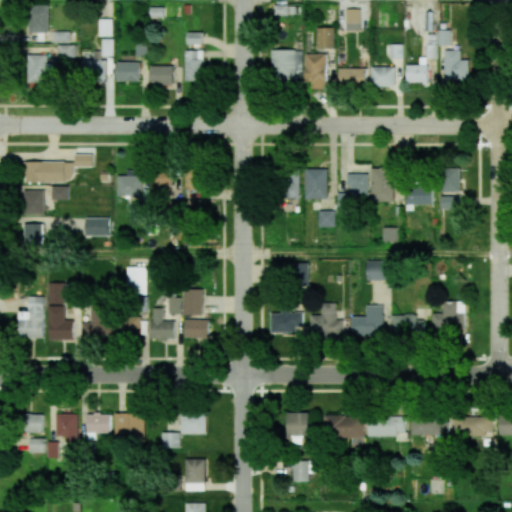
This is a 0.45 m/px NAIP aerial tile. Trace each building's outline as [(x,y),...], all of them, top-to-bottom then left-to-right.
[(288,4),(274,5),(274,15),(288,14),(288,4)] [(48,32),(49,5),(29,5),(29,32),(48,32)] [(361,29),(361,8),(346,8),(346,29),(361,29)] [(112,36),(113,19),(99,19),(99,36),(112,36)] [(317,48),(335,48),(334,27),(316,27),(317,48)] [(187,44),(202,44),(202,32),(188,32),(187,44)] [(113,39),(102,38),(102,51),(94,51),(94,60),(82,59),(82,77),(106,77),(107,55),(113,56),(113,39)] [(58,56),(74,57),(74,45),(58,44),(58,56)] [(402,58),(402,44),(390,44),(391,58),(402,58)] [(271,79),(296,80),(296,71),(302,71),(302,50),(272,49),(271,79)] [(444,79),(469,79),(469,59),(461,59),(461,50),(445,49),(444,79)] [(186,80),(204,81),(205,50),(186,50),(186,80)] [(327,88),(327,53),(306,53),(306,82),(312,82),(312,88),(327,88)] [(29,82),(52,81),(52,62),(48,62),(47,54),(28,55),(29,82)] [(140,62),(118,61),(117,81),(140,81),(140,62)] [(407,81),(428,82),(428,64),(407,64),(407,81)] [(151,65),(150,84),(173,85),(174,66),(151,65)] [(372,86),(395,86),(395,66),(371,66),(372,86)] [(367,67),(339,67),(339,84),(367,84),(367,67)] [(75,166),(93,167),(94,154),(75,154),(75,166)] [(74,182),(75,161),(25,161),(25,181),(74,182)] [(372,167),(371,201),(394,201),(394,167),(372,167)] [(185,168),(185,191),(204,191),(204,168),(185,168)] [(460,168),(441,168),(442,192),(461,192),(460,168)] [(151,188),(160,189),(160,199),(172,199),(172,170),(151,169),(151,188)] [(368,173),(348,173),(348,196),(368,196),(368,173)] [(142,175),(117,176),(118,196),(143,196),(142,175)] [(305,198),(327,198),(327,178),(306,177),(305,198)] [(299,197),(299,178),(282,178),(282,197),(299,197)] [(51,186),(52,200),(69,199),(69,185),(51,186)] [(432,204),(432,186),(409,185),(408,203),(432,204)] [(25,214),(45,214),(44,190),(25,190),(25,214)] [(458,209),(458,196),(442,196),(442,209),(458,209)] [(335,210),(319,210),(319,227),(335,226),(335,210)] [(110,218),(86,217),(86,235),(109,236),(110,218)] [(43,223),(25,223),(25,244),(43,244),(43,223)] [(397,227),(383,227),(383,241),(397,241),(397,227)] [(367,280),(389,280),(389,261),(367,260),(367,280)] [(308,263),(291,263),(291,286),(308,286),(308,263)] [(147,266),(128,266),(127,294),(146,294),(147,266)] [(64,304),(65,283),(50,283),(49,304),(64,304)] [(183,314),(202,315),(203,289),(183,288),(183,314)] [(180,295),(168,295),(168,313),(181,313),(180,295)] [(44,337),(44,296),(29,296),(29,311),(19,311),(19,338),(44,337)] [(433,313),(432,331),(465,331),(465,302),(443,301),(443,313),(433,313)] [(311,315),(311,335),(344,334),(343,319),(336,319),(336,302),(322,303),(322,314),(311,315)] [(64,305),(49,306),(49,341),(74,340),(73,319),(65,319),(64,305)] [(352,316),(352,336),(384,336),(383,305),(366,305),(366,316),(352,316)] [(175,320),(162,320),(163,308),(152,308),(151,338),(174,338),(175,320)] [(296,333),(297,326),(303,326),(303,310),(281,310),(281,313),(271,313),(271,332),(296,333)] [(391,334),(423,335),(424,316),(392,315),(391,334)] [(119,337),(147,336),(147,331),(142,331),(141,316),(118,317),(119,337)] [(184,337),(208,338),(209,319),(185,319),(184,337)] [(81,321),(82,340),(113,339),(112,320),(81,321)] [(289,437),(310,436),(310,412),(288,413),(289,437)] [(44,414),(20,413),(20,432),(43,432),(44,414)] [(78,413),(56,414),(57,436),(65,435),(65,441),(79,441),(78,413)] [(111,413),(87,414),(87,439),(96,439),(96,433),(111,432),(111,413)] [(145,436),(145,413),(115,413),(115,437),(145,436)] [(182,433),(207,433),(206,413),(181,414),(182,433)] [(352,437),(352,444),(365,443),(364,415),(324,416),(325,438),(352,437)] [(369,436),(397,436),(397,440),(407,440),(407,416),(369,416),(369,436)] [(456,437),(493,436),(492,416),(455,416),(456,437)] [(412,435),(449,436),(449,418),(412,417),(412,435)] [(162,447),(181,447),(181,432),(163,432),(162,447)] [(44,452),(45,438),(29,438),(29,452),(44,452)] [(206,458),(186,458),(186,490),(206,490),(206,458)] [(294,481),(310,481),(310,472),(317,472),(317,461),(294,460),(294,481)] [(186,511),(206,511),(206,503),(186,503),(186,511)]
